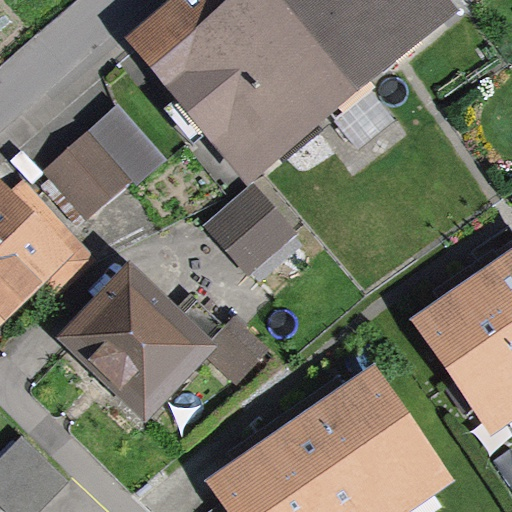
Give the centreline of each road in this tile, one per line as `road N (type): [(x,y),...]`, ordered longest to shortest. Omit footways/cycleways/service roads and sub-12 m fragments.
road 1 (residential): [(131,511),(0,387)]
road 2 (residential): [(115,0),(0,99)]
